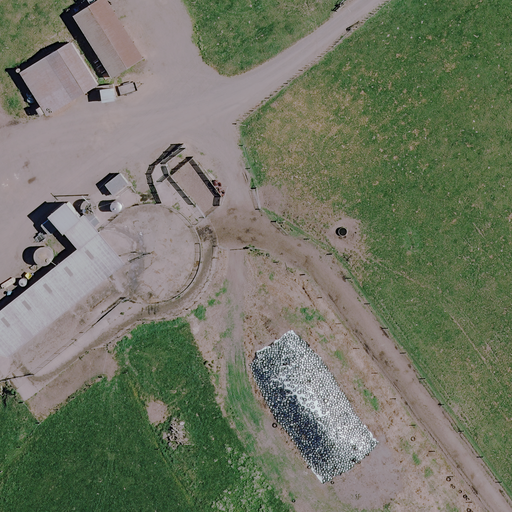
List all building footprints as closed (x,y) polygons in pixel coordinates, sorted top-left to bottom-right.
[(144,59),(107,0),(99,0),(75,15),(114,78),(144,59)] [(97,85),(71,43),(22,73),(49,116),(97,85)] [(129,184),(121,173),(106,185),(114,196),(129,184)] [(84,217),(70,201),(51,217),(65,233),(84,217)] [(68,236),(77,246),(0,307),(0,354),(10,357),(128,262),(102,229),(91,217),(68,236)]
